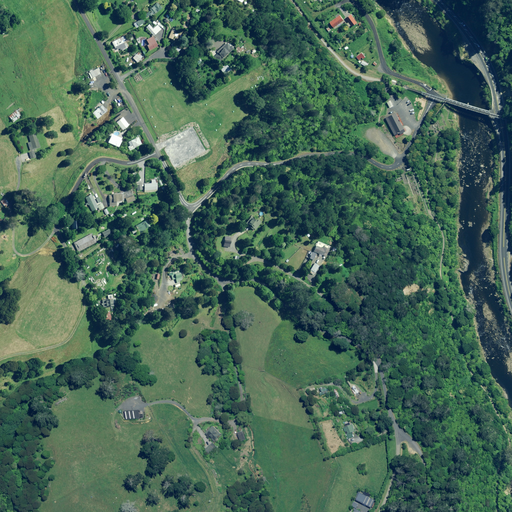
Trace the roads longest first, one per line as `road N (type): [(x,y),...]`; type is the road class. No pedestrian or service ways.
road 1 (residential): [(190,206),(189,241),(207,271),(261,281),(319,329),(361,345),(376,361),(400,431)]
road 2 (residential): [(436,95),(394,166),(349,153),(249,163),(190,206)]
road 3 (track): [(210,511),(218,497),(213,472),(192,443),(197,421),(231,421),(242,398),(224,280)]
road 4 (residential): [(157,152),(74,0)]
road 5 (residential): [(157,152),(130,163),(99,159),(88,168),(57,223),(66,249)]
road 6 (trunk): [(501,117),(483,56),(438,0)]
road 7 (trunk): [(503,252),(501,117)]
road 8 (residential): [(436,95),(386,68),(354,0)]
